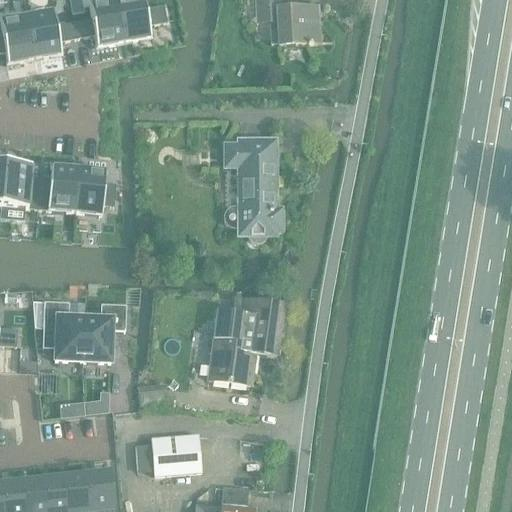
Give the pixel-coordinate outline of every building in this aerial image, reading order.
[(142,0),(128,0),(115,3),(123,47),(150,42),(148,30),(166,26),(163,9),(144,12),(142,0)] [(256,0),(257,11),(268,10),(268,25),(277,24),(278,45),(278,48),(306,46),(319,45),(318,28),(312,28),(311,10),(280,12),(279,0),(256,0)] [(90,22),(73,26),(76,43),(93,40),(96,52),(123,47),(115,3),(87,8),(90,22)] [(52,14),(25,19),(33,63),(61,58),(58,46),(76,43),(73,26),(55,29),(52,14)] [(25,19),(0,24),(0,57),(4,56),(6,68),(33,63),(25,19)] [(267,241),(267,238),(276,237),(276,233),(282,233),(282,211),(273,211),(273,198),(275,198),(275,159),(267,159),(266,143),(238,144),(238,148),(224,148),(225,170),(239,170),(239,210),(232,210),(229,211),(225,213),(223,217),(223,221),(223,226),(225,230),(229,232),(233,233),(240,233),(240,238),(249,238),(250,242),(252,245),(255,247),(258,247),(262,246),(265,244),(267,241)] [(4,166),(0,207),(0,210),(37,214),(40,181),(30,180),(31,168),(4,166)] [(40,181),(37,214),(74,217),(78,173),(50,170),(49,182),(40,181)] [(78,173),(74,217),(101,219),(102,210),(113,211),(115,188),(104,187),(105,175),(78,173)] [(16,297),(4,296),(3,306),(16,307),(16,297)] [(216,314),(206,384),(251,390),(256,357),(279,360),(285,308),(239,302),(237,318),(216,314)] [(43,306),(42,332),(55,332),(54,365),(82,366),(84,322),(68,321),(68,307),(43,306)] [(84,322),(82,366),(110,367),(111,336),(124,337),(124,335),(125,316),(125,309),(100,308),(100,322),(84,322)] [(0,350),(15,351),(16,333),(0,332),(0,350)] [(36,364),(19,364),(19,375),(36,375),(36,364)] [(139,396),(140,413),(166,411),(164,394),(139,396)] [(199,477),(195,438),(151,442),(154,481),(199,477)] [(111,511),(107,475),(83,478),(86,511),(111,511)] [(86,511),(83,478),(62,480),(65,511),(86,511)] [(65,511),(62,480),(41,483),(44,511),(65,511)] [(44,511),(41,483),(20,485),(23,511),(44,511)] [(23,511),(20,485),(0,487),(0,496),(1,511),(23,511)] [(243,511),(246,496),(221,493),(219,504),(219,511),(194,509),(193,511),(243,511)]
